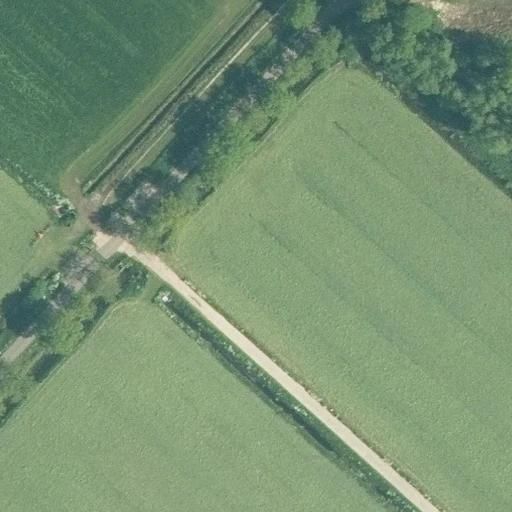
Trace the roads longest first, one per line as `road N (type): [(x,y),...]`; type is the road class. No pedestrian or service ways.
road 1 (unclassified): [(0,375),(343,0)]
road 2 (track): [(429,511),(105,224)]
